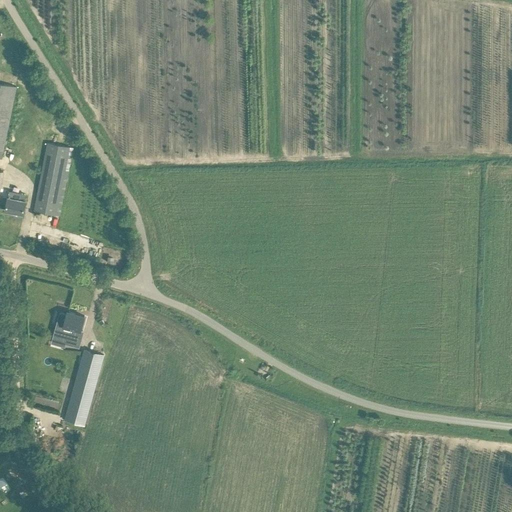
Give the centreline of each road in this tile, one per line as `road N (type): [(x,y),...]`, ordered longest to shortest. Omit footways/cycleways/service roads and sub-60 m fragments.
road 1 (unclassified): [(511,426),(367,404),(141,291)]
road 2 (unclassified): [(141,291),(145,265),(134,211),(6,0)]
road 3 (unclassified): [(11,254),(25,457),(75,511)]
road 4 (unclassified): [(141,291),(11,254)]
